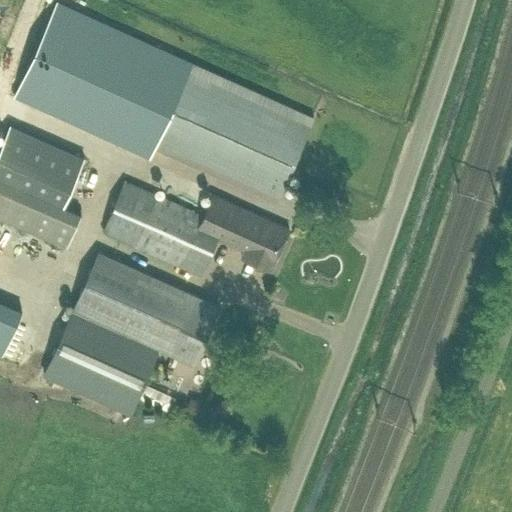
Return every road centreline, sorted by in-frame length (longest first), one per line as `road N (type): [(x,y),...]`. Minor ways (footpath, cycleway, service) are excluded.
road 1 (unclassified): [(281,511),(352,331),(463,0)]
road 2 (track): [(348,342),(88,230),(108,154),(0,100)]
road 3 (unclassified): [(433,511),(511,311)]
